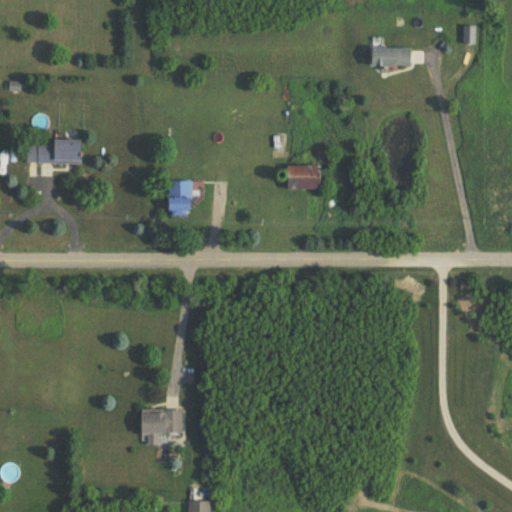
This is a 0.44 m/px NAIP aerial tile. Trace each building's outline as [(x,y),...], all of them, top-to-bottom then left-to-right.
[(472,44),(472,26),(460,26),(460,44),(472,44)] [(407,47),(365,47),(365,66),(407,66),(407,47)] [(45,145),(23,145),(23,164),(81,164),(82,141),(45,141),(45,145)] [(281,189),(316,189),(316,164),(281,164),(281,189)] [(163,182),(163,199),(158,198),(157,213),(180,213),(181,183),(163,182)] [(177,411),(130,411),(130,436),(177,436),(177,411)] [(207,511),(207,502),(184,502),(183,511),(207,511)]
